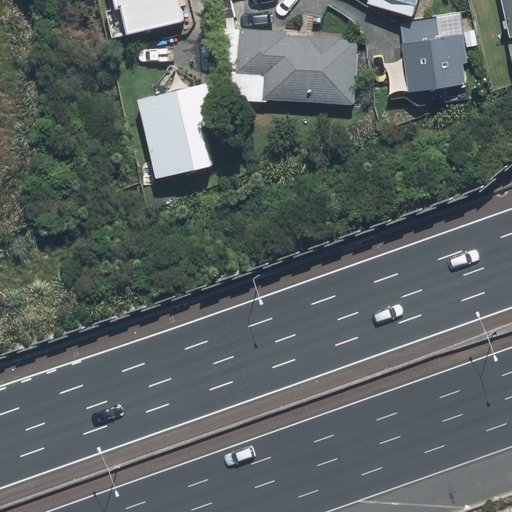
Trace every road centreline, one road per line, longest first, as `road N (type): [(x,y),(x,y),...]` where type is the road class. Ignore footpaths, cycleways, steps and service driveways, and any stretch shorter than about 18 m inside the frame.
road 1 (motorway): [(0,465),(511,283)]
road 2 (motorway): [(511,372),(119,511)]
